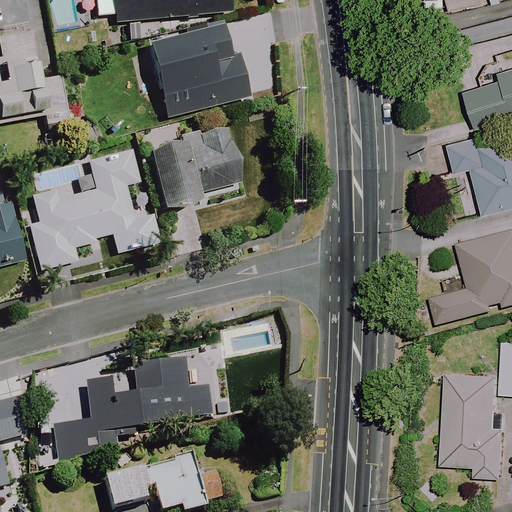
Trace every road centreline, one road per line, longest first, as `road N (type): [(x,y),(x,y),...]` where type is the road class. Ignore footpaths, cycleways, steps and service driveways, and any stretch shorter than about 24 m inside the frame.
road 1 (residential): [(0,346),(356,251)]
road 2 (secondary): [(347,511),(356,251)]
road 3 (secondary): [(356,251),(352,66),(342,0)]
